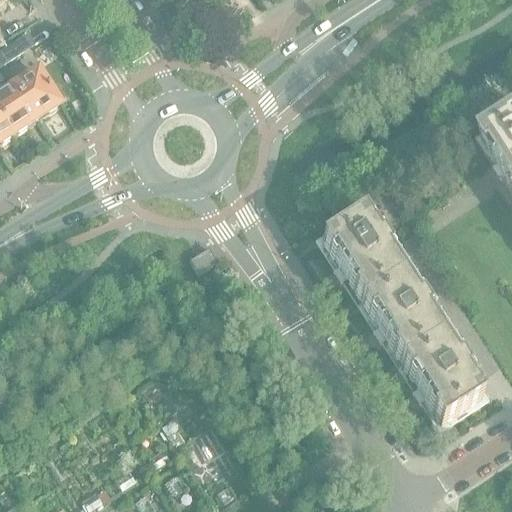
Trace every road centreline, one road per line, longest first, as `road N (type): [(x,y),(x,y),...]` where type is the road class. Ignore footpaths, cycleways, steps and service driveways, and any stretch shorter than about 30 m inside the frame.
road 1 (residential): [(402,506),(280,302)]
road 2 (secondary): [(0,249),(158,186)]
road 3 (secondary): [(227,142),(337,28)]
road 4 (residential): [(61,0),(140,129)]
road 5 (residential): [(280,302),(221,170)]
road 6 (residential): [(187,192),(280,302)]
road 7 (residential): [(402,506),(511,437)]
road 8 (residential): [(183,102),(115,0)]
